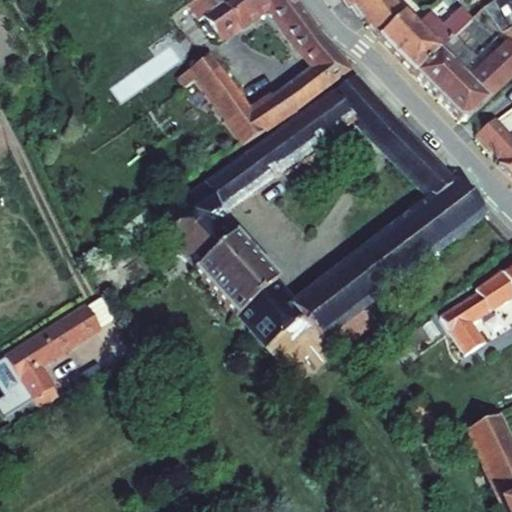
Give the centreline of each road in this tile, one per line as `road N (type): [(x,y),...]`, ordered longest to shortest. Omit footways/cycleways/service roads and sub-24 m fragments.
road 1 (residential): [(511,209),(387,87),(317,0)]
road 2 (unclassified): [(0,117),(73,267)]
